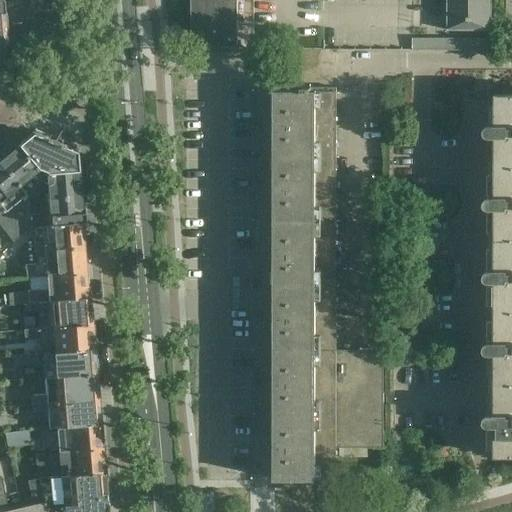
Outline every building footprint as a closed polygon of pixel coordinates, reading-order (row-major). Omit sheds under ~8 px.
[(191,0),(192,47),(202,47),(203,47),(203,52),(227,52),(227,47),(236,47),(236,0),(191,0)] [(447,0),(448,30),(492,31),(491,0),(447,0)] [(7,50),(7,49),(0,49),(0,82),(6,77),(9,71),(8,61),(7,50)] [(276,92),(276,156),(337,156),(337,88),(302,88),(302,92),(276,92)] [(490,283),(492,283),(496,283),(495,342),(491,342),(488,343),(485,345),(485,349),(485,352),(488,354),(491,355),(495,355),(495,414),(489,414),(487,416),(485,418),(484,421),(485,423),(487,425),(488,426),(491,427),(495,427),(495,458),(511,457),(511,94),(496,95),(496,125),(491,125),(489,126),(486,128),(485,129),(485,133),(486,135),(487,136),(490,138),(496,138),(496,197),(491,197),(488,198),(486,200),(485,203),(485,205),(486,207),(488,209),(490,210),(496,210),(496,270),(491,270),(488,271),(486,273),(485,276),(485,278),(487,281),(490,283)] [(33,228),(33,227),(82,222),(76,152),(32,133),(0,159),(0,205),(7,214),(19,229),(33,228)] [(337,221),(337,156),(276,156),(276,221),(337,221)] [(337,286),(337,221),(276,221),(276,286),(337,286)] [(83,232),(82,222),(33,227),(33,228),(35,251),(83,247),(82,244),(84,242),(84,236),(81,234),(81,233),(83,232)] [(85,274),(83,247),(35,251),(36,264),(25,265),(26,278),(37,277),(37,279),(85,274)] [(85,276),(85,274),(37,279),(38,290),(27,291),(27,292),(8,294),(9,306),(9,307),(88,300),(87,288),(86,288),(86,286),(88,283),(87,278),(85,276)] [(337,351),(337,286),(276,286),(276,351),(337,351)] [(89,309),(88,300),(9,307),(9,306),(5,306),(5,315),(39,312),(40,330),(91,326),(91,324),(90,324),(89,323),(91,320),(90,312),(88,310),(89,309)] [(93,349),(91,326),(40,330),(25,331),(25,340),(39,339),(40,354),(40,356),(43,355),(93,350),(93,349)] [(93,360),(93,350),(43,355),(44,379),(95,375),(95,374),(95,373),(94,373),(93,372),(95,369),(95,363),(92,361),(93,360)] [(384,351),(337,351),(276,351),(276,415),(384,415),(384,351)] [(37,354),(12,357),(13,366),(38,364),(37,354)] [(97,400),(95,375),(44,379),(45,396),(31,397),(32,405),(97,400)] [(99,424),(97,400),(32,405),(32,414),(47,413),(48,428),(55,428),(100,425),(100,424),(99,424)] [(384,448),(384,415),(276,415),(276,480),(336,480),(336,460),(336,448),(384,448)] [(100,434),(100,425),(55,428),(56,439),(59,439),(59,452),(101,449),(100,434)] [(30,430),(28,431),(30,439),(40,438),(39,429),(30,430)] [(30,445),(30,439),(28,431),(5,434),(7,448),(30,445)] [(102,448),(101,449),(59,452),(33,454),(35,462),(44,461),(44,457),(57,456),(57,464),(61,464),(62,477),(62,478),(100,475),(103,475),(102,458),(103,458),(102,448)] [(101,482),(100,475),(62,478),(62,477),(39,479),(37,479),(40,498),(105,492),(104,485),(102,482),(101,482)] [(0,477),(0,511),(20,511),(19,509),(8,511),(1,477),(0,477)] [(43,511),(40,498),(37,479),(27,481),(33,506),(19,509),(20,511),(43,511)] [(105,493),(105,492),(40,498),(43,511),(106,511),(107,511),(105,493)]
